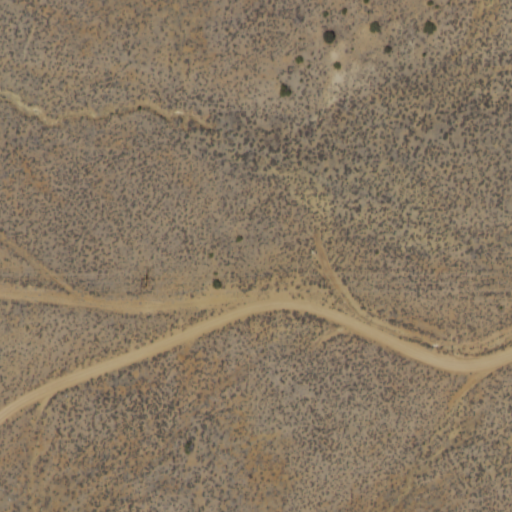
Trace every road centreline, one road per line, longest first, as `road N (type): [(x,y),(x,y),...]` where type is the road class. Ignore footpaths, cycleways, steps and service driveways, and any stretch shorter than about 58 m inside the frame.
road 1 (residential): [(0,415),(75,376),(265,303)]
road 2 (track): [(265,303),(139,309),(0,289)]
road 3 (residential): [(511,353),(462,368),(330,314),(265,303)]
